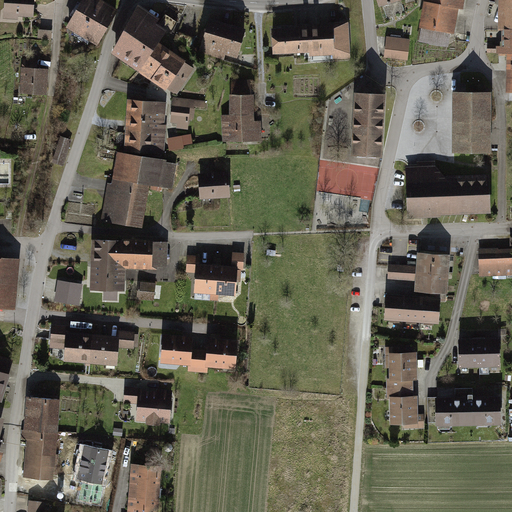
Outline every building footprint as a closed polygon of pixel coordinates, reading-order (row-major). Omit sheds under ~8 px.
[(31,0),(4,0),(4,17),(31,18),(31,0)] [(100,0),(83,0),(67,26),(96,44),(117,10),(100,0)] [(426,0),(421,25),(451,31),(457,0),(426,0)] [(511,0),(497,0),(498,48),(506,48),(506,94),(511,94),(511,0)] [(140,13),(115,51),(178,91),(193,67),(154,43),(164,28),(140,13)] [(214,18),(204,46),(236,56),(245,29),(214,18)] [(346,23),(271,27),(272,53),(308,51),(309,56),(333,54),(333,58),(347,57),(346,23)] [(387,38),(385,56),(403,58),(405,40),(387,38)] [(47,69),(22,69),(21,94),(46,95),(47,69)] [(250,82),(227,83),(229,109),(223,109),(224,142),(260,141),(260,123),(251,123),(250,82)] [(384,95),(357,93),(353,154),(381,156),(384,95)] [(455,94),(455,151),(489,151),(489,94),(455,94)] [(164,103),(130,99),(128,150),(162,151),(164,103)] [(175,99),(173,120),(194,122),(195,114),(205,115),(206,102),(175,99)] [(169,138),(170,149),(194,147),(194,136),(169,138)] [(53,163),(67,166),(73,140),(59,137),(53,163)] [(170,186),(174,162),(119,153),(115,179),(112,179),(105,220),(138,226),(145,181),(170,186)] [(436,167),(409,168),(410,195),(408,197),(409,214),(429,214),(429,212),(489,210),(488,177),(443,179),(436,167)] [(230,180),(203,180),(204,201),(230,201),(230,180)] [(10,207),(0,206),(0,230),(10,230),(10,207)] [(94,242),(93,291),(128,291),(129,271),(162,271),(162,243),(94,242)] [(419,267),(390,265),(390,276),(418,278),(417,289),(446,291),(448,256),(420,254),(419,267)] [(201,258),(188,257),(187,276),(195,276),(194,296),(236,299),(238,272),(245,272),(246,256),(233,255),(232,268),(200,266),(201,258)] [(511,255),(485,255),(485,272),(511,272),(511,255)] [(21,258),(0,256),(0,304),(17,306),(21,258)] [(155,285),(141,283),(139,296),(154,298),(155,285)] [(79,304),(82,285),(75,284),(72,303),(79,304)] [(440,300),(387,297),(385,319),(438,322),(440,300)] [(68,326),(52,325),(51,342),(66,343),(67,332),(68,326)] [(139,332),(122,331),(122,337),(121,346),(137,348),(139,332)] [(122,337),(67,332),(66,343),(65,358),(119,364),(121,346),(122,337)] [(195,335),(164,333),(162,364),(237,368),(239,338),(208,337),(207,345),(194,344),(195,335)] [(500,340),(457,341),(458,368),(501,367),(500,340)] [(419,354),(388,355),(389,400),(391,400),(392,428),(404,428),(404,430),(425,430),(425,414),(419,414),(419,397),(415,397),(415,384),(419,384),(419,354)] [(0,359),(0,397),(9,362),(0,359)] [(126,406),(139,407),(140,393),(127,393),(126,406)] [(139,407),(139,422),(170,423),(171,395),(140,393),(139,407)] [(497,398),(437,399),(438,422),(498,421),(497,398)] [(61,402),(29,400),(26,477),(57,479),(61,402)] [(156,511),(161,469),(133,466),(128,511),(156,511)] [(46,511),(47,503),(30,502),(29,511),(46,511)]
